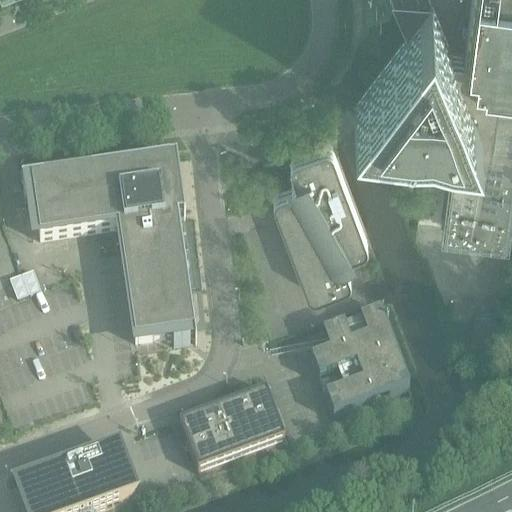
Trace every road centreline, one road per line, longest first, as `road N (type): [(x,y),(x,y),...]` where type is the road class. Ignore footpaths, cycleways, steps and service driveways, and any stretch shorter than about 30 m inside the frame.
road 1 (unclassified): [(0,461),(198,385),(218,367),(226,336),(200,109)]
road 2 (unclassified): [(200,109),(280,101),(320,69),(325,22),(318,0)]
road 3 (unclassified): [(0,131),(200,109)]
